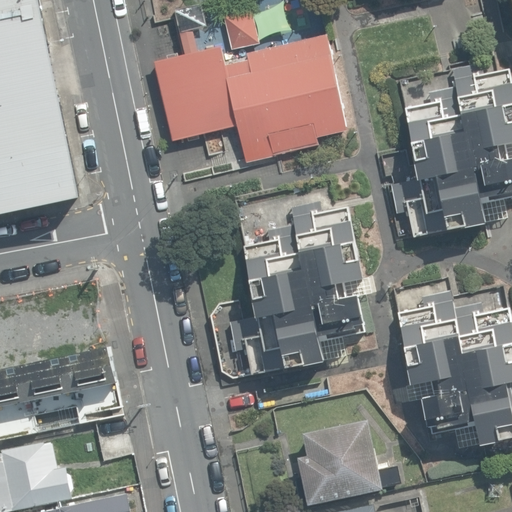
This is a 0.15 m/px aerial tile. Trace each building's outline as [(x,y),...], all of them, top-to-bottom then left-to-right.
[(0,0),(0,214),(83,198),(43,0),(0,0)] [(177,15),(185,51),(224,43),(216,7),(177,15)] [(235,48),(259,43),(252,12),(228,17),(235,48)] [(349,130),(327,34),(248,52),(250,59),(227,64),(222,46),(178,56),(178,52),(167,55),(168,59),(155,61),(173,140),(239,125),(247,162),(319,145),(317,137),(349,130)] [(411,210),(416,235),(465,226),(465,228),(487,223),(482,201),(511,195),(511,158),(504,160),(501,145),(511,143),(511,86),(509,69),(485,73),(483,63),(453,68),(457,87),(430,92),(432,103),(407,107),(421,178),(393,183),(399,213),(411,210)] [(254,374),(325,361),(321,335),(358,329),(356,318),(363,317),(359,294),(346,297),(344,282),(365,278),(361,254),(358,255),(350,207),(323,211),(321,202),(292,207),(296,225),(269,230),(271,240),(245,245),(257,316),(231,321),(236,350),(249,348),(254,374)] [(478,423),(482,444),(506,440),(505,437),(511,435),(511,323),(509,308),(485,312),(483,300),(456,305),(453,289),(423,295),(425,307),(400,312),(411,364),(409,365),(413,384),(440,379),(443,394),(427,397),(434,432),(478,423)] [(79,415),(122,406),(111,346),(0,369),(0,438),(38,431),(34,415),(77,406),(79,415)] [(82,427),(85,440),(132,433),(127,416),(82,427)] [(309,501),(310,503),(403,482),(399,464),(381,468),(371,418),(305,432),(309,454),(300,456),(304,475),(297,476),(302,502),(309,501)] [(0,452),(0,507),(1,511),(14,508),(14,510),(75,497),(69,464),(59,466),(54,440),(3,450),(4,452),(0,452)] [(27,511),(132,511),(128,489),(60,502),(61,505),(27,511)] [(377,511),(375,502),(330,511),(377,511)]
